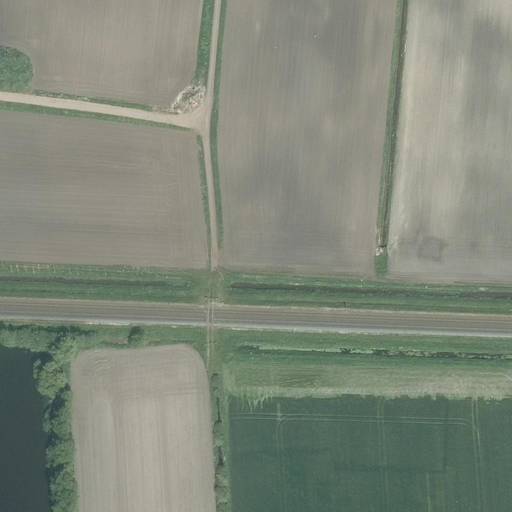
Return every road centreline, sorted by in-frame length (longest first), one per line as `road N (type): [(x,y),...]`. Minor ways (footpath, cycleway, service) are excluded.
road 1 (track): [(0,95),(198,120),(207,111),(216,0)]
road 2 (track): [(205,115),(216,261),(206,371)]
